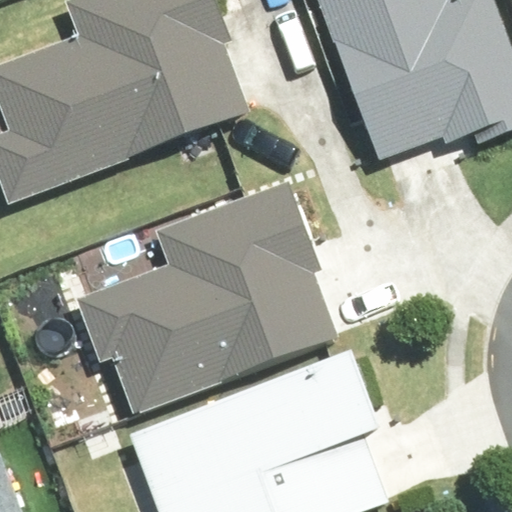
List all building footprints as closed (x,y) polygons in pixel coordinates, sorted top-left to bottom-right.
[(0,149),(0,179),(13,214),(256,120),(210,0),(109,0),(71,15),(85,52),(0,85),(0,106),(14,144),(0,149)] [(317,0),(376,175),(476,142),(481,158),(511,147),(511,32),(501,0),(317,0)] [(141,429),(344,353),(321,289),(330,286),(296,193),(163,242),(176,278),(80,313),(103,375),(118,369),(141,429)] [(361,366),(142,448),(165,511),(398,511),(373,445),(388,439),(361,366)] [(32,511),(12,455),(0,459),(0,511),(32,511)]
